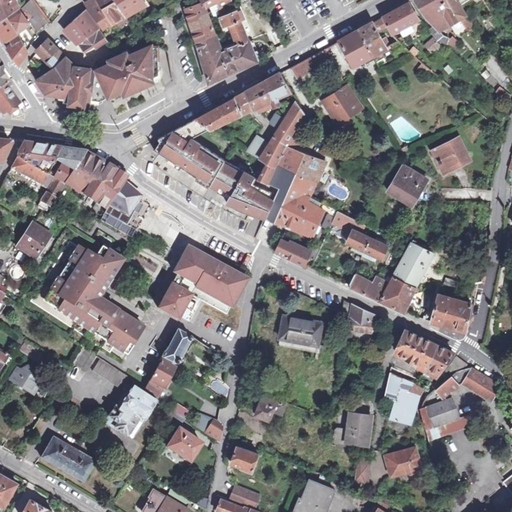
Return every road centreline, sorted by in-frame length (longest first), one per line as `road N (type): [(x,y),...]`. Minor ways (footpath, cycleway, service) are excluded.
road 1 (residential): [(263,259),(209,511)]
road 2 (residential): [(263,259),(469,352)]
road 3 (residential): [(511,132),(493,262),(469,352)]
road 4 (residential): [(110,144),(192,214),(263,259)]
road 5 (tertiary): [(184,109),(340,23)]
